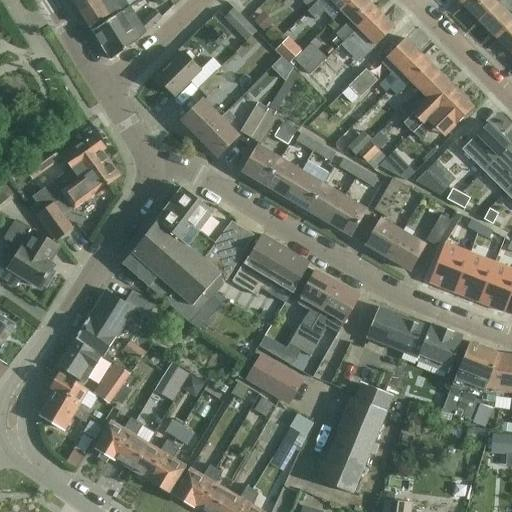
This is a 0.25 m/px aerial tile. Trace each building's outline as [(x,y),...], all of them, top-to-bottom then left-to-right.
[(73,0),(81,12),(99,0),(73,0)] [(99,0),(81,12),(93,31),(122,12),(115,1),(117,0),(99,0)] [(227,0),(242,14),(256,0),(227,0)] [(305,0),(303,2),(309,9),(318,0),(305,0)] [(318,0),(309,9),(307,11),(315,19),(317,16),(323,10),(332,19),(340,12),(352,0),(318,0)] [(337,36),(343,42),(376,11),(364,0),(352,0),(340,12),(350,23),(337,36)] [(468,0),(463,5),(480,22),(498,3),(495,0),(468,0)] [(497,39),(511,23),(511,4),(506,11),(498,3),(480,22),(497,39)] [(122,12),(93,31),(112,60),(136,44),(138,40),(156,24),(162,19),(155,11),(140,24),(130,7),(122,12)] [(247,41),(256,32),(234,10),(225,19),(247,41)] [(393,30),(376,11),(343,42),(351,50),(364,37),(374,48),(393,30)] [(264,15),(255,24),(263,32),(272,23),(264,15)] [(511,23),(497,39),(511,54),(511,23)] [(337,36),(331,43),(337,48),(343,42),(337,36)] [(303,51),(289,38),(276,52),(290,65),(303,51)] [(387,58),(381,64),(391,74),(383,82),(391,89),(423,56),(406,39),(387,58)] [(238,40),(230,49),(235,53),(243,45),(238,40)] [(317,49),(299,66),(308,75),(326,58),(317,49)] [(183,53),(157,79),(175,96),(201,71),(183,53)] [(423,56),(391,89),(398,96),(412,83),(421,92),(440,73),(431,64),(423,56)] [(346,67),(328,84),(336,92),(354,74),(346,67)] [(360,99),(377,82),(366,71),(349,88),(360,99)] [(207,99),(224,81),(215,73),(198,90),(207,99)] [(404,123),(414,133),(425,122),(457,90),(440,73),(421,92),(428,100),(404,123)] [(474,108),(457,90),(425,122),(414,133),(421,140),(438,123),(448,133),(474,108)] [(182,121),(199,139),(222,117),(205,99),(182,121)] [(251,138),(252,137),(266,113),(255,107),(240,132),(251,138)] [(266,113),(252,137),(262,143),(277,119),(267,112),(266,113)] [(199,139),(217,157),(240,135),(222,117),(199,139)] [(280,129),(274,138),(288,146),(293,137),(298,130),(284,122),(280,129)] [(490,123),(463,150),(485,173),(511,145),(490,123)] [(329,145),(344,153),(354,135),(339,127),(329,145)] [(364,132),(349,148),(357,156),(359,153),(370,141),(372,139),(364,132)] [(318,144),(301,133),(296,141),(313,151),(318,144)] [(63,197),(68,194),(72,190),(69,187),(83,177),(81,174),(89,167),(92,171),(107,160),(102,152),(104,150),(94,136),(64,157),(71,168),(57,178),(58,179),(53,183),(63,197)] [(370,141),(359,153),(369,163),(380,151),(370,141)] [(318,144),(313,151),(332,162),(336,154),(318,144)] [(511,145),(485,173),(506,194),(511,188),(511,145)] [(242,173),(264,186),(280,159),(258,146),(242,173)] [(52,147),(24,167),(34,180),(62,160),(52,147)] [(394,152),(379,167),(395,175),(406,164),(394,152)] [(264,186),(285,199),(301,172),(280,159),(264,186)] [(361,169),(344,159),(340,167),(356,177),(361,169)] [(119,178),(107,160),(92,171),(89,167),(81,174),(83,177),(69,187),(72,190),(68,194),(75,203),(83,197),(85,200),(95,194),(96,194),(119,178)] [(361,169),(356,177),(374,187),(378,180),(361,169)] [(429,170),(417,183),(440,195),(448,188),(429,170)] [(301,172),(285,199),(306,211),(323,184),(301,172)] [(384,217),(402,186),(391,180),(373,211),(384,217)] [(306,211),(328,224),(344,197),(323,184),(306,211)] [(5,186),(0,190),(0,204),(1,205),(13,195),(5,186)] [(459,187),(451,196),(456,201),(465,192),(459,187)] [(214,212),(183,188),(158,221),(192,251),(192,250),(220,276),(226,282),(254,237),(232,223),(216,244),(199,231),(214,212)] [(465,192),(456,201),(461,206),(469,197),(465,192)] [(344,197),(328,224),(350,237),(366,210),(344,197)] [(30,202),(36,211),(41,207),(35,198),(30,202)] [(73,229),(54,203),(38,215),(57,241),(73,229)] [(493,207),(485,216),(490,221),(498,212),(493,207)] [(435,247),(450,222),(440,216),(425,242),(435,247)] [(6,259),(2,266),(21,277),(40,289),(40,288),(42,285),(43,285),(46,287),(54,273),(52,271),(51,271),(54,267),(48,263),(59,245),(17,219),(4,239),(21,249),(13,262),(6,259)] [(365,246),(388,259),(403,233),(381,220),(365,246)] [(482,226),(472,220),(468,227),(478,233),(482,226)] [(192,251),(158,221),(123,265),(148,288),(149,287),(189,322),(189,323),(217,292),(226,282),(220,276),(192,250),(192,251)] [(493,232),(482,226),(478,233),(489,239),(493,232)] [(403,233),(388,259),(409,272),(424,245),(403,233)] [(292,293),(310,264),(262,235),(244,264),(243,263),(232,282),(256,297),(261,289),(286,303),(292,293)] [(511,242),(506,239),(503,247),(511,251),(511,242)] [(446,243),(430,284),(456,294),(472,253),(446,243)] [(472,253),(456,294),(480,304),(496,263),(472,253)] [(511,269),(496,263),(480,304),(506,314),(511,298),(511,269)] [(2,266),(0,269),(0,278),(10,285),(15,288),(21,277),(2,266)] [(315,271),(300,298),(297,302),(311,310),(303,324),(301,323),(289,344),(299,350),(311,329),(322,311),(338,284),(315,271)] [(322,311),(311,329),(321,335),(326,325),(339,333),(344,324),(359,297),(338,284),(322,311)] [(76,340),(103,357),(104,358),(136,310),(149,319),(157,306),(135,291),(127,303),(108,290),(95,310),(97,311),(92,318),(90,317),(76,340)] [(217,292),(189,323),(200,330),(227,300),(217,292)] [(367,338),(393,348),(405,318),(379,307),(367,338)] [(0,347),(14,325),(0,315),(0,347)] [(393,348),(418,359),(420,354),(432,325),(431,324),(429,328),(405,318),(393,348)] [(463,337),(432,325),(420,354),(418,359),(423,361),(425,356),(451,367),(463,337)] [(321,335),(311,329),(299,350),(312,357),(324,337),(321,335)] [(103,357),(76,340),(58,367),(85,385),(103,357)] [(139,362),(146,354),(130,341),(123,349),(139,362)] [(279,351),(263,341),(259,346),(276,356),(279,351)] [(511,392),(511,356),(499,355),(470,343),(442,412),(472,421),(478,404),(494,408),(497,390),(511,392)] [(288,404),(303,380),(261,354),(246,378),(288,404)] [(167,370),(185,381),(193,369),(175,358),(167,370)] [(110,404),(114,399),(123,386),(131,375),(115,363),(95,393),(110,404)] [(427,401),(434,378),(417,373),(410,397),(427,401)] [(53,396),(89,417),(92,411),(82,405),(80,404),(88,391),(60,374),(51,389),(56,391),(53,396)] [(192,375),(183,389),(197,398),(206,384),(192,375)] [(239,383),(232,395),(243,402),(250,390),(239,383)] [(362,397),(360,402),(386,412),(392,397),(362,385),(357,395),(362,397)] [(114,399),(123,405),(132,392),(123,386),(114,399)] [(89,417),(53,396),(42,413),(43,418),(64,431),(74,414),(77,418),(85,423),(89,417)] [(386,412),(360,402),(350,397),(316,479),(351,494),(386,412)] [(262,398),(255,410),(266,417),(273,405),(262,398)] [(278,405),(270,419),(288,429),(296,415),(278,405)] [(297,416),(289,429),(305,439),(311,430),(313,425),(297,416)] [(176,438),(183,427),(185,424),(174,418),(166,432),(176,438)] [(95,449),(114,461),(137,422),(131,419),(124,430),(111,422),(95,449)] [(91,421),(84,434),(96,440),(103,428),(91,421)] [(132,471),(149,444),(136,437),(143,426),(137,422),(114,461),(132,471)] [(195,434),(183,427),(176,438),(188,446),(195,434)] [(511,435),(492,435),(491,453),(506,454),(511,453),(511,435)] [(132,471),(151,482),(173,444),(168,440),(161,451),(149,444),(132,471)] [(283,440),(268,464),(281,471),(295,447),(283,440)] [(173,444),(151,482),(170,493),(186,466),(173,459),(180,447),(173,444)] [(74,450),(66,464),(77,471),(85,457),(74,450)] [(175,496),(194,508),(216,469),(211,466),(204,477),(191,469),(175,496)] [(223,473),(216,469),(194,508),(201,511),(215,511),(228,491),(216,484),(223,473)] [(215,511),(239,511),(252,490),(247,487),(240,498),(228,491),(215,511)] [(252,490),(239,511),(263,511),(252,505),(258,494),(252,490)] [(408,511),(409,504),(385,500),(383,511),(408,511)]
